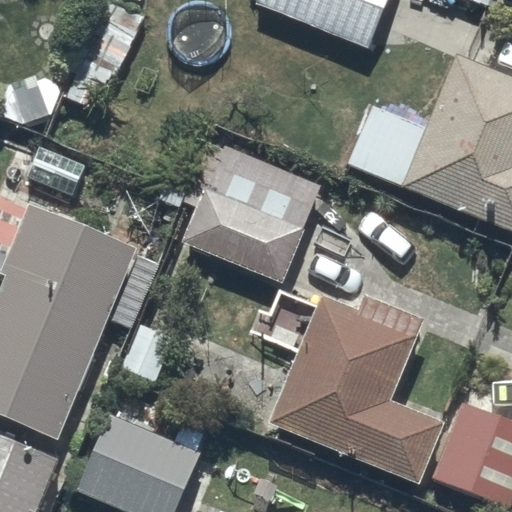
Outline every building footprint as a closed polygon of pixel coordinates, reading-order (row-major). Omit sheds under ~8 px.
[(394,0),(260,0),(253,19),(369,64),(394,0)] [(511,0),(475,0),(511,14),(511,0)] [(511,96),(454,73),(427,142),(368,119),(342,184),(511,250),(511,96)] [(223,210),(203,202),(181,259),(279,296),(300,242),(282,235),(291,212),(269,204),(262,222),(247,217),(255,197),(232,188),(223,210)] [(135,267),(28,221),(0,289),(0,292),(9,296),(0,315),(0,430),(53,454),(135,267)] [(359,329),(321,313),(269,441),(418,503),(444,441),(389,419),(421,340),(364,316),(359,329)] [(176,419),(121,397),(76,505),(92,511),(180,511),(199,467),(163,452),(176,419)] [(511,511),(511,510),(511,438),(459,416),(430,488),(488,511),(511,511)] [(41,511),(57,469),(0,448),(0,511),(41,511)]
